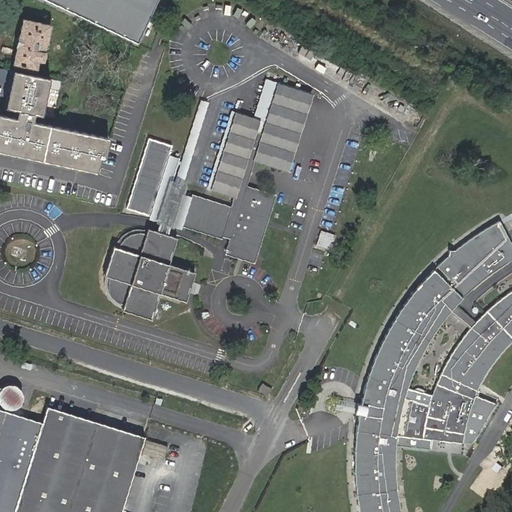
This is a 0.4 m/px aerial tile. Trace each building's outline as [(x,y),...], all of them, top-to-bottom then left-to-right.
[(37,0),(133,45),(152,4),(154,5),(156,0),(37,0)] [(49,25),(22,19),(13,61),(40,67),(49,25)] [(33,120),(35,113),(42,114),(51,77),(12,68),(3,106),(17,109),(15,116),(0,112),(0,152),(100,174),(108,137),(33,120)] [(262,134),(278,84),(267,80),(265,79),(254,118),(259,119),(255,132),(262,134)] [(256,154),(254,160),(287,171),(311,94),(278,84),(262,134),(256,154)] [(174,192),(180,193),(207,103),(202,101),(174,192)] [(207,188),(211,190),(235,112),(230,110),(207,188)] [(189,196),(181,194),(173,221),(145,212),(147,214),(146,218),(157,223),(155,231),(146,227),(146,233),(143,232),(139,232),(135,232),(133,233),(130,233),(127,235),(124,237),(122,239),(120,242),(118,247),(108,277),(108,279),(108,283),(108,285),(108,288),(109,290),(110,294),(112,296),(114,298),(115,300),(118,302),(120,303),(123,305),(153,314),(159,293),(180,300),(189,270),(168,263),(175,243),(176,237),(167,234),(169,226),(180,230),(182,226),(221,238),(221,236),(229,238),(225,253),(253,262),(274,195),(246,186),(238,183),(248,152),(256,154),(262,134),(255,132),(259,119),(254,118),(235,112),(211,190),(233,197),(230,207),(191,195),(189,196)] [(147,138),(145,142),(169,149),(170,145),(147,138)] [(173,221),(181,194),(180,193),(174,192),(169,190),(179,158),(167,154),(169,149),(145,142),(125,206),(145,212),(173,221)] [(238,183),(246,186),(254,160),(256,154),(248,152),(238,183)] [(511,289),(504,295),(497,301),(490,306),(483,312),(475,321),(456,304),(458,302),(465,295),(472,289),(478,284),(487,276),(493,272),(503,265),(509,261),(511,259),(511,245),(498,220),(490,224),(480,231),(475,234),(468,240),(456,249),(446,257),(437,265),(429,273),(425,278),(415,289),(407,299),(402,306),(396,316),(391,324),(388,329),(383,339),(379,347),(376,355),(371,366),(368,374),(365,385),(361,396),(360,403),(359,406),(358,409),(358,411),(357,413),(356,427),(355,434),(354,445),(354,456),(354,467),(354,474),(355,485),(357,499),(359,511),(401,511),(398,495),(396,477),(395,461),(395,452),(396,436),(462,443),(472,442),(481,433),(496,404),(476,395),(479,389),(484,379),(488,371),(495,361),(501,354),(507,347),(511,342),(511,289)] [(321,231),(316,245),(331,250),(335,236),(321,231)] [(267,396),(271,387),(263,383),(259,392),(267,396)] [(120,511),(144,436),(46,406),(42,423),(0,409),(0,511),(120,511)]
